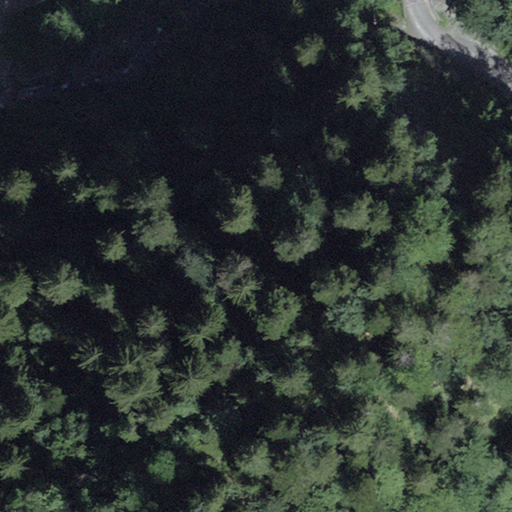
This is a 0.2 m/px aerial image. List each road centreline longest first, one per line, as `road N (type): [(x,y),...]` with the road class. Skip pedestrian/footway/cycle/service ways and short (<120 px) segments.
road 1 (secondary): [(325,511),(318,347),(400,0)]
road 2 (unclassified): [(511,79),(429,31),(413,0)]
